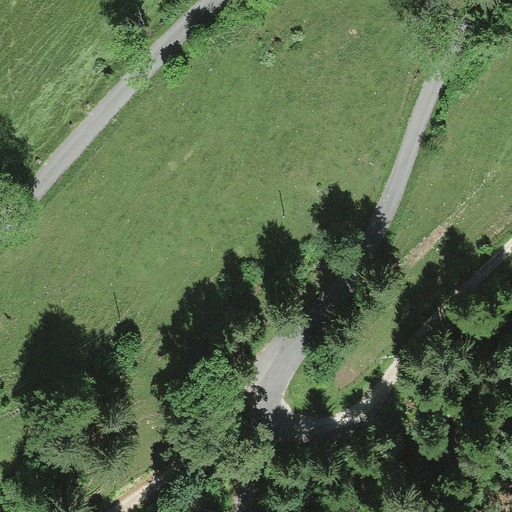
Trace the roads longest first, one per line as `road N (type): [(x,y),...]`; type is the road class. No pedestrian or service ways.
road 1 (unclassified): [(486,0),(443,59),(386,205),(276,378),(246,511)]
road 2 (track): [(112,511),(222,431),(263,416),(323,430),(372,402),(443,313),(511,248)]
road 3 (unclassified): [(0,227),(160,48),(214,0)]
